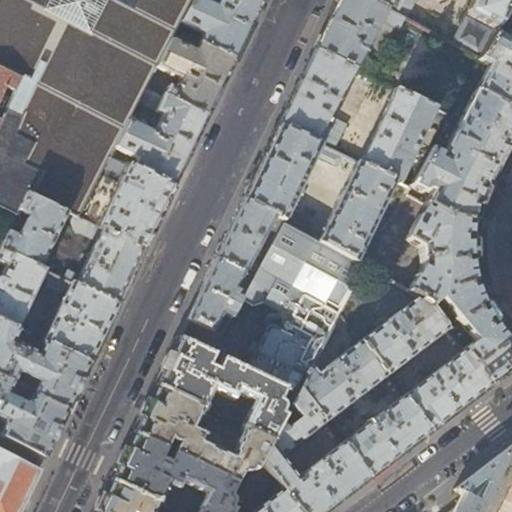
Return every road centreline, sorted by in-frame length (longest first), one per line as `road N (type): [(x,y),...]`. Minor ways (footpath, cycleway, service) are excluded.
road 1 (tertiary): [(58,511),(300,0)]
road 2 (residential): [(372,511),(511,405)]
